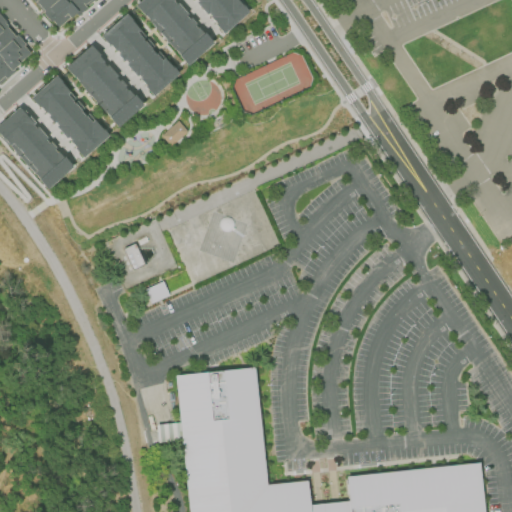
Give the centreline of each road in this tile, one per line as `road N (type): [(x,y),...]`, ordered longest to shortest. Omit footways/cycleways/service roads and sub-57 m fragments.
road 1 (tertiary): [(511,320),(378,123)]
road 2 (tertiary): [(282,0),(362,116),(378,123)]
road 3 (tertiary): [(378,123),(378,107),(305,0)]
